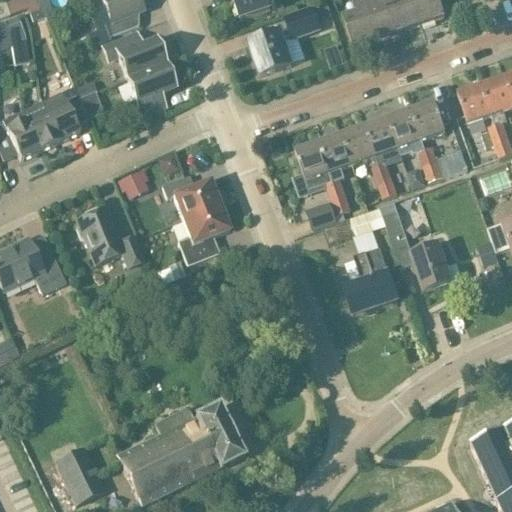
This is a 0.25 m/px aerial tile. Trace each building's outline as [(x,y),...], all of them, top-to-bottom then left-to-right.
[(15,0),(4,4),(5,8),(9,19),(27,12),(29,17),(38,14),(33,0),(15,0)] [(86,0),(90,9),(100,5),(113,0),(86,0)] [(135,0),(113,0),(100,5),(108,27),(101,29),(106,43),(137,31),(133,20),(142,17),(135,0)] [(232,0),(240,23),(271,13),(266,0),(232,0)] [(370,0),(369,0),(362,3),(376,44),(399,36),(388,6),(374,11),(370,0)] [(401,0),(402,1),(388,6),(399,36),(422,28),(411,0),(401,0)] [(411,0),(422,28),(445,20),(439,3),(437,0),(411,0)] [(353,52),(376,44),(362,3),(353,6),(357,17),(342,22),(353,52)] [(327,7),(312,12),(316,23),(331,19),(328,10),(327,7)] [(5,10),(0,11),(0,24),(9,21),(5,10)] [(290,34),(250,48),(260,81),(292,70),(284,46),(320,35),(316,23),(312,12),(285,21),(290,34)] [(44,24),(41,16),(28,20),(31,28),(44,24)] [(19,28),(6,33),(9,42),(14,73),(28,71),(23,41),(19,28)] [(0,44),(9,42),(6,33),(0,35),(0,44)] [(118,63),(127,86),(165,71),(155,47),(141,53),(136,40),(103,53),(108,67),(118,63)] [(165,71),(127,86),(136,109),(126,113),(131,126),(164,114),(159,101),(174,95),(165,71)] [(511,103),(505,82),(481,90),(492,119),(496,129),(489,131),(494,145),(500,143),(501,146),(508,144),(502,126),(507,125),(504,115),(511,112),(511,103)] [(467,128),(492,119),(481,90),(457,98),(467,128)] [(46,118),(61,149),(80,140),(75,129),(85,124),(85,122),(78,106),(79,105),(73,91),(40,106),(46,118)] [(86,122),(97,117),(90,100),(79,105),(78,106),(85,122),(86,122)] [(436,106),(412,115),(422,145),(446,136),(436,106)] [(412,115),(389,122),(400,152),(410,148),(414,157),(419,156),(426,153),(422,145),(412,115)] [(46,118),(25,127),(40,159),(61,149),(46,118)] [(21,119),(0,128),(0,161),(3,168),(18,161),(21,168),(40,159),(25,127),(21,119)] [(389,122),(366,131),(373,152),(376,160),(379,170),(386,167),(387,170),(392,168),(391,166),(401,162),(398,153),(400,152),(389,122)] [(366,131),(343,139),(353,168),(376,160),(366,131)] [(343,139),(319,147),(330,177),(353,168),(343,139)] [(500,143),(494,145),(500,162),(511,157),(511,154),(508,144),(501,146),(500,143)] [(326,189),(332,205),(339,203),(338,200),(345,199),(340,185),(333,187),(330,177),(319,147),(295,155),(309,195),(326,189)] [(432,170),(438,167),(433,151),(419,156),(422,166),(430,164),(432,170)] [(164,179),(179,170),(170,155),(155,164),(164,179)] [(430,164),(422,166),(429,187),(443,182),(438,167),(432,170),(430,164)] [(372,172),(378,189),(385,186),(384,184),(391,182),(387,170),(386,167),(379,170),(372,172)] [(140,172),(114,183),(123,204),(149,193),(140,172)] [(488,192),(510,188),(508,175),(485,179),(488,192)] [(392,184),(378,189),(383,203),(397,198),(392,184)] [(183,228),(220,213),(210,187),(190,195),(185,185),(162,194),(166,205),(173,203),(183,228)] [(350,215),(345,199),(338,200),(339,203),(332,205),(337,220),(350,215)] [(325,208),(303,216),(309,234),(332,226),(325,208)] [(392,209),(380,213),(400,272),(412,268),(422,297),(452,287),(452,286),(462,282),(457,268),(447,271),(439,248),(409,259),(392,209)] [(229,237),(220,213),(183,228),(190,244),(178,249),(188,273),(216,261),(210,245),(229,237)] [(379,214),(347,224),(353,241),(384,230),(379,214)] [(81,244),(84,245),(94,271),(122,260),(128,274),(143,269),(133,244),(119,249),(106,216),(77,228),(78,230),(76,232),(81,244)] [(347,224),(323,233),(328,249),(353,241),(347,224)] [(503,229),(488,234),(496,257),(511,252),(511,254),(511,224),(503,227),(503,229)] [(497,264),(491,246),(477,251),(483,269),(497,264)] [(0,293),(2,299),(34,285),(41,301),(65,291),(54,265),(40,271),(31,250),(0,263),(0,293)] [(362,285),(344,292),(353,320),(398,304),(388,276),(379,253),(354,261),(362,285)] [(154,427),(160,440),(116,461),(139,509),(218,471),(219,472),(242,461),(218,410),(194,421),(195,423),(193,424),(188,411),(154,427)] [(511,511),(511,433),(471,453),(497,511),(511,511)] [(52,468),(73,511),(74,511),(103,498),(81,453),(52,468)]
